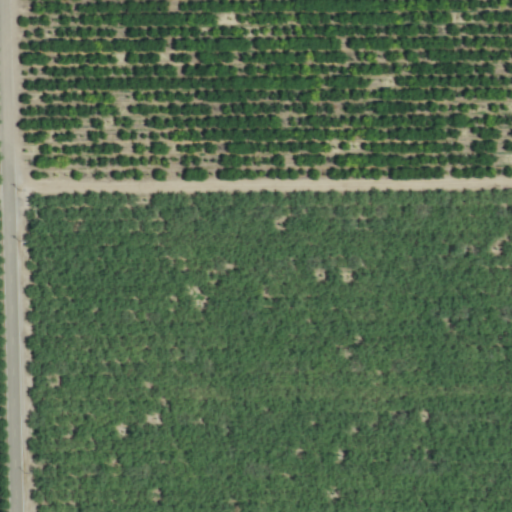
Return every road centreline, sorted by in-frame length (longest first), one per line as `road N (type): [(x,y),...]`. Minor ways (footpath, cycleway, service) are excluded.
road 1 (residential): [(6,0),(17,511)]
road 2 (track): [(12,195),(511,187)]
